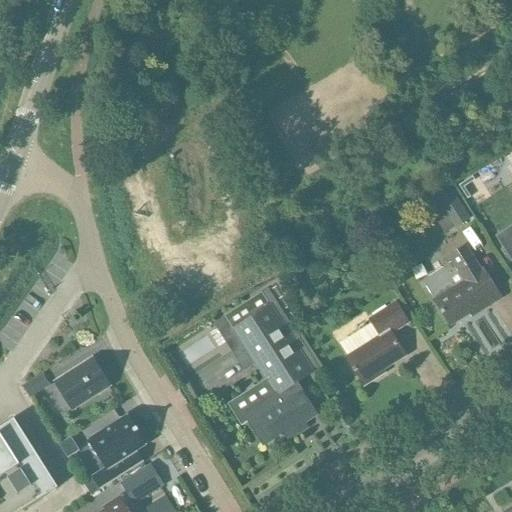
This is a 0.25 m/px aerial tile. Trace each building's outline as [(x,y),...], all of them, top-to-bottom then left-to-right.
[(195,127),(191,128),(171,134),(174,145),(160,149),(180,219),(187,217),(191,231),(216,224),(212,209),(218,208),(195,127)] [(450,225),(464,216),(453,199),(439,209),(450,225)] [(511,237),(502,244),(511,258),(511,237)] [(444,261),(448,266),(423,282),(434,299),(451,326),(483,306),(485,309),(501,299),(482,269),(480,270),(465,247),(444,261)] [(410,324),(396,302),(368,320),(371,325),(341,344),(349,357),(346,359),(355,373),(356,372),(365,386),(380,376),(378,374),(405,356),(391,335),(410,324)] [(247,392),(228,404),(242,426),(249,422),(254,431),(264,446),(275,439),(277,442),(285,437),(286,439),(289,437),(287,433),(304,422),(305,424),(317,416),(296,384),(313,373),(312,372),(271,307),(234,331),(255,364),(266,380),(247,392)] [(93,360),(55,384),(72,410),(110,386),(93,360)] [(43,375),(23,388),(30,399),(49,387),(50,386),(43,375)] [(129,416),(88,442),(106,469),(92,478),(100,491),(144,463),(137,451),(147,445),(129,416)] [(22,511),(58,489),(16,424),(0,433),(0,511),(22,511)] [(71,437),(59,445),(68,460),(80,452),(71,437)] [(148,468),(121,485),(134,505),(161,488),(148,468)] [(175,511),(166,496),(145,509),(146,511),(175,511)] [(104,511),(128,511),(120,498),(105,508),(106,510),(104,511)]
